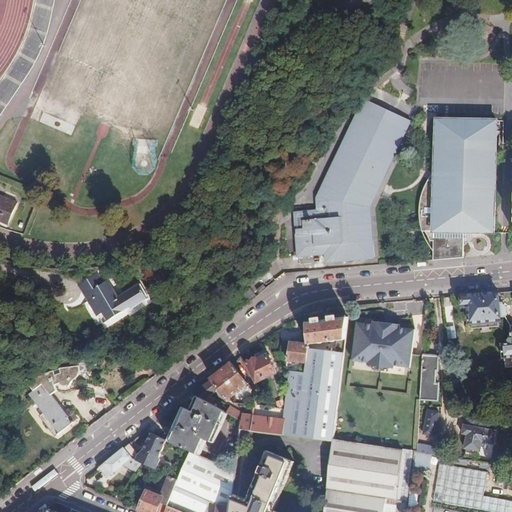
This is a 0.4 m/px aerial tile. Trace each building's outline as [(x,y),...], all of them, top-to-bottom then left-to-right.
[(33,0),(28,25),(20,47),(2,76),(0,79),(0,114),(38,56),(45,40),(54,14),(56,0),(33,0)] [(299,257),(325,255),(326,263),(375,258),(373,240),(369,240),(366,205),(398,130),(399,130),(402,132),(402,131),(403,131),(408,118),(359,98),(354,111),(358,112),(319,201),(320,210),(295,213),(299,257)] [(420,226),(423,236),(424,240),(422,240),(427,247),(429,250),(429,251),(432,254),(439,260),(460,258),(460,246),(461,232),(491,232),(495,121),(440,118),(435,118),(434,150),(432,179),(428,179),(427,179),(426,179),(423,187),(420,198),(419,203),(419,209),(418,209),(419,209),(418,210),(420,226)] [(0,221),(9,225),(17,203),(0,196),(0,221)] [(146,297),(144,295),(135,283),(121,293),(122,294),(120,295),(108,279),(104,281),(97,272),(78,285),(106,324),(129,307),(130,309),(146,297)] [(244,283),(235,291),(246,305),(256,298),(244,283)] [(498,291),(462,294),(463,306),(469,305),(470,322),(501,319),(500,315),(506,314),(507,313),(506,305),(504,303),(500,304),(498,291)] [(346,336),(349,314),(308,320),(311,341),(338,338),(346,336)] [(359,322),(354,359),(368,361),(368,365),(395,368),(395,365),(410,367),(416,330),(400,328),(400,324),(374,321),(373,324),(359,322)] [(346,336),(338,338),(336,350),(345,351),(346,336)] [(333,442),(334,437),(345,351),(336,350),(330,349),(310,346),(311,341),(293,339),(292,345),(284,344),(282,358),(290,359),(290,361),(308,363),(307,374),(291,372),(287,410),(252,406),(250,430),(252,431),(333,442)] [(246,362),(255,382),(275,373),(265,350),(253,356),(254,359),(246,362)] [(439,354),(423,353),(421,398),(439,400),(440,382),(436,382),(436,369),(439,369),(439,354)] [(248,384),(233,363),(232,362),(212,378),(219,388),(228,399),(248,384)] [(31,385),(34,391),(44,384),(52,395),(57,391),(56,386),(61,385),(64,388),(69,387),(71,388),(74,383),(73,381),(73,379),(77,377),(80,372),(77,367),(64,368),(39,377),(31,385)] [(204,399),(211,394),(219,388),(212,378),(193,393),(198,396),(204,399)] [(34,391),(31,394),(45,412),(40,416),(56,437),(79,420),(73,412),(68,416),(52,395),(44,384),(34,391)] [(226,412),(204,399),(198,396),(191,410),(213,420),(210,427),(205,425),(198,441),(190,437),(192,434),(178,427),(171,442),(190,451),(198,454),(205,439),(209,440),(212,442),(226,412)] [(237,409),(230,405),(226,412),(229,414),(233,416),(237,409)] [(178,427),(187,408),(184,406),(167,440),(171,442),(178,427)] [(213,420),(191,410),(187,408),(178,427),(192,434),(190,437),(198,441),(205,425),(210,427),(213,420)] [(439,433),(441,424),(441,420),(438,419),(439,411),(429,409),(425,433),(436,435),(436,432),(439,433)] [(229,414),(226,412),(212,442),(215,444),(229,414)] [(497,423),(468,417),(466,424),(464,424),(463,433),(468,435),(472,435),(471,438),(467,438),(465,447),(482,451),(484,442),(495,444),(498,431),(495,431),(497,423)] [(252,431),(250,430),(240,429),(239,437),(252,439),(252,431)] [(166,439),(151,432),(143,449),(158,455),(166,439)] [(383,511),(385,496),(409,500),(415,451),(393,447),(376,445),(334,437),(333,442),(324,511),(383,511)] [(418,452),(422,453),(422,451),(424,445),(426,446),(427,438),(419,437),(418,452)] [(201,456),(209,440),(205,439),(198,454),(201,456)] [(436,448),(426,446),(424,445),(422,451),(435,454),(436,448)] [(132,457),(124,447),(100,467),(107,477),(132,457)] [(276,511),(272,510),(283,483),(286,484),(295,461),(268,450),(249,494),(252,495),(249,501),(240,497),(237,511),(276,511)] [(216,511),(229,511),(232,494),(235,472),(201,456),(198,454),(190,451),(170,500),(165,511),(204,511),(210,500),(218,504),(216,511)] [(138,471),(142,462),(135,459),(132,468),(138,471)] [(511,511),(511,499),(485,496),(488,470),(440,464),(434,502),(511,511)] [(149,511),(165,511),(170,500),(147,491),(140,508),(149,511)] [(232,494),(229,511),(237,511),(240,497),(232,494)]
